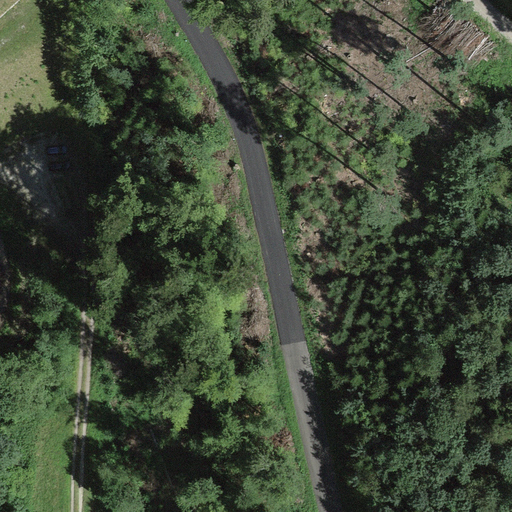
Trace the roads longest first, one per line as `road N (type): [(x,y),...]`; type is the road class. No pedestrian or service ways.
road 1 (tertiary): [(181,0),(245,135),(331,511)]
road 2 (track): [(76,511),(88,273),(69,199)]
